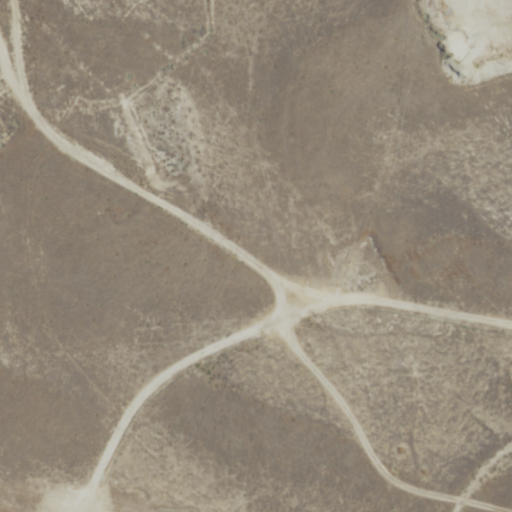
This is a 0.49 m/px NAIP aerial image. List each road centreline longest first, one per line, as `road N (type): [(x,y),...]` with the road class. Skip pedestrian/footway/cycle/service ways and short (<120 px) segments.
road 1 (track): [(49,0),(76,49),(70,85),(96,143),(299,289),(511,304)]
road 2 (track): [(105,511),(143,440),(200,372),(294,315),(299,289)]
